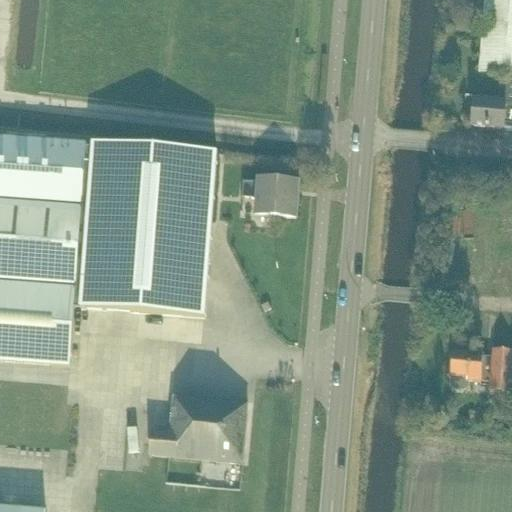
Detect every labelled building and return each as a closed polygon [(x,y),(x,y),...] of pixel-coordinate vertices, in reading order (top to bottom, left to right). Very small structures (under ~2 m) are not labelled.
[(511,78),(511,0),(485,0),(480,75),(511,78)] [(511,82),(507,82),(505,105),(474,103),(472,128),(504,131),(504,130),(511,130),(511,82)] [(206,321),(218,159),(88,149),(0,141),(0,363),(70,369),(75,311),(206,321)] [(297,221),(300,185),(259,182),(259,186),(244,185),(243,201),(257,202),(256,218),(297,221)] [(486,232),(511,234),(511,213),(488,212),(486,232)] [(265,314),(272,311),(268,304),(262,307),(265,314)] [(511,354),(494,353),(493,365),(483,364),(484,358),(454,356),(452,378),(453,379),(453,389),(456,393),(464,394),(467,390),(468,383),(482,385),(482,383),(491,384),(490,393),(511,394),(511,386),(511,354)] [(243,467),(248,406),(174,399),(170,436),(153,435),(151,458),(243,467)]
